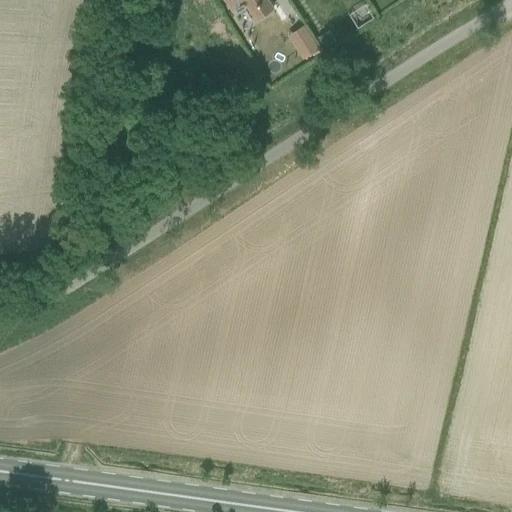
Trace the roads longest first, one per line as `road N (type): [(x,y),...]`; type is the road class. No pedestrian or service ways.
road 1 (unclassified): [(0,328),(511,4)]
road 2 (secondary): [(0,471),(294,511)]
